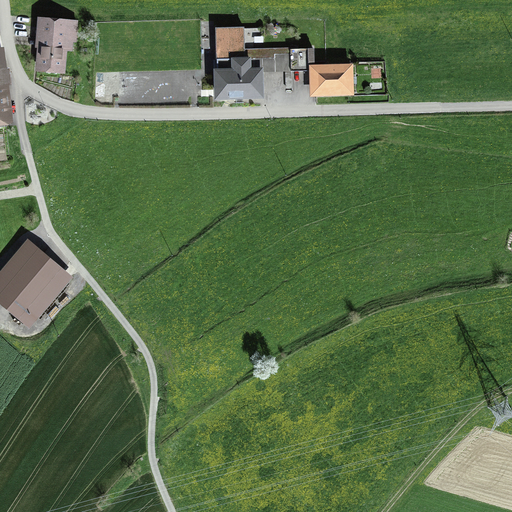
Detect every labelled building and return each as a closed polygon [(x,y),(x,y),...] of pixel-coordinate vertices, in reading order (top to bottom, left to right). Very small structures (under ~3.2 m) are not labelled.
[(74,23),(42,21),(39,74),(64,75),(65,51),(72,52),(74,23)] [(261,71),(314,69),(314,48),(245,50),(244,28),(217,29),(219,96),(261,95),(261,71)] [(0,126),(12,125),(2,53),(0,53),(0,126)] [(351,68),(314,69),(315,93),(351,92),(351,68)] [(71,280),(28,244),(0,277),(0,303),(30,329),(71,280)]
